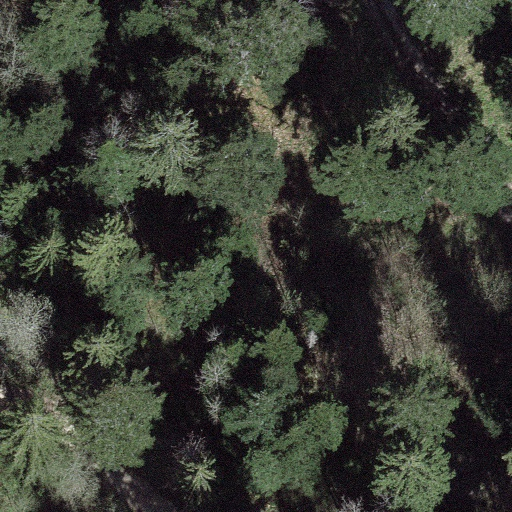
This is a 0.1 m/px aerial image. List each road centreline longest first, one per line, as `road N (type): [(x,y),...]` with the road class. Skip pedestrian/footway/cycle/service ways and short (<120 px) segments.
road 1 (track): [(511,221),(486,206),(376,0)]
road 2 (track): [(0,412),(167,511)]
